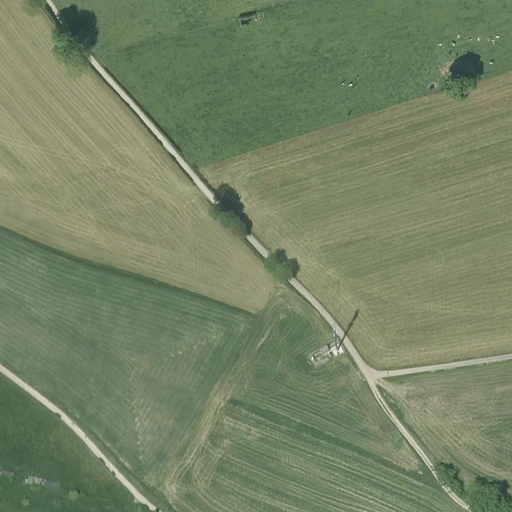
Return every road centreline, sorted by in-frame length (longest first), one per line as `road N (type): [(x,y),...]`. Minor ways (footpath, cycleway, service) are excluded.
road 1 (unclassified): [(367,377),(335,327),(216,204),(46,0)]
road 2 (track): [(157,511),(0,368)]
road 3 (track): [(478,511),(443,484),(367,377)]
road 4 (unclassified): [(367,377),(511,356)]
